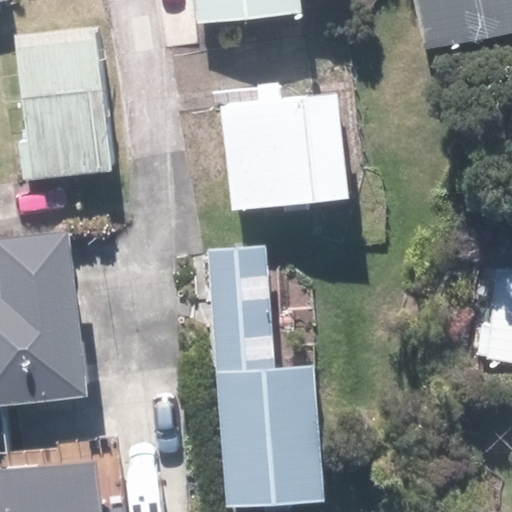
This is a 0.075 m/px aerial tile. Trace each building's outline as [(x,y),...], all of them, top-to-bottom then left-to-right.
[(204,0),(207,26),(313,17),(311,0),(204,0)] [(511,0),(424,0),(433,50),(511,36),(511,0)] [(109,32),(17,42),(32,185),(124,176),(109,32)] [(270,93),(271,103),(233,107),(243,216),(335,208),(324,99),(293,102),(292,90),(270,93)] [(15,303),(0,304),(0,410),(106,397),(88,237),(9,248),(15,303)] [(278,250),(218,254),(238,511),(241,511),(338,505),(327,367),(287,371),(278,250)] [(490,330),(486,363),(511,366),(511,273),(508,273),(500,332),(490,330)] [(120,511),(117,464),(12,473),(14,511),(120,511)]
